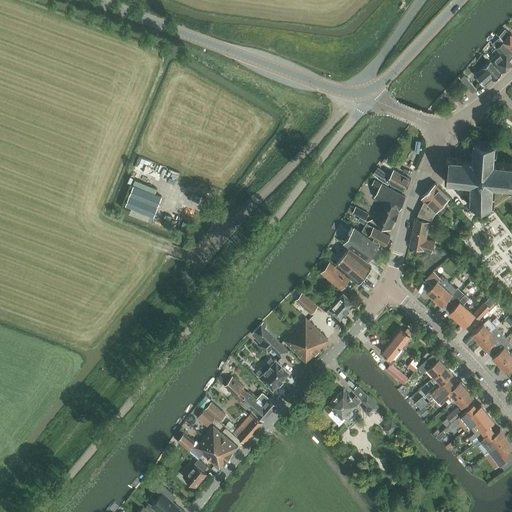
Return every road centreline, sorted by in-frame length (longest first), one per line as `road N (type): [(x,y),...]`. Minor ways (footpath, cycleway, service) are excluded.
road 1 (unclassified): [(44,511),(225,289),(368,93)]
road 2 (unclassified): [(191,511),(393,288)]
road 3 (secondary): [(368,93),(331,89),(90,0)]
road 4 (tertiary): [(511,410),(393,288)]
road 5 (tertiary): [(393,288),(416,192),(446,130)]
road 6 (secondary): [(368,93),(463,0)]
